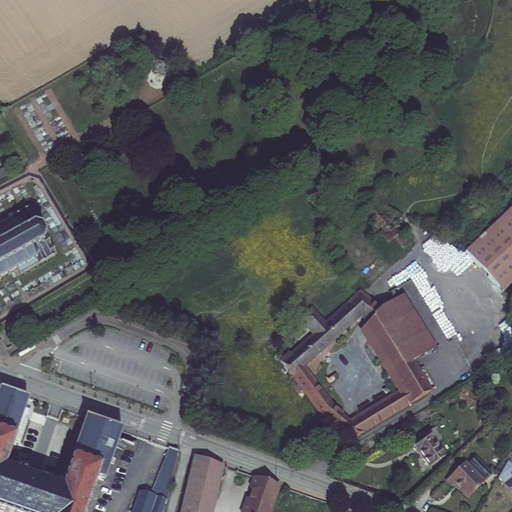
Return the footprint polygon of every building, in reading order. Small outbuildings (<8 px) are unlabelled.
[(154,58),(149,72),(164,76),(168,62),(154,58)] [(0,180),(12,176),(8,166),(0,168),(0,180)] [(401,232),(403,231),(382,197),(361,210),(385,246),(395,240),(400,248),(408,244),(401,232)] [(0,220),(0,279),(8,275),(11,281),(59,255),(48,234),(42,238),(46,229),(42,222),(34,219),(37,218),(30,205),(0,220)] [(511,282),(511,208),(463,253),(500,294),(511,282)] [(386,271),(403,289),(426,269),(409,250),(386,271)] [(354,323),(358,317),(374,310),(358,291),(322,322),(308,306),(293,319),(307,335),(274,363),(340,440),(348,424),(301,369),(354,323)] [(402,294),(374,310),(409,362),(435,346),(402,294)] [(348,424),(340,440),(349,440),(427,393),(409,362),(379,313),(374,310),(354,323),(398,393),(348,424)] [(501,349),(511,342),(511,328),(510,325),(493,335),(501,349)] [(31,393),(2,383),(0,388),(0,511),(84,511),(99,471),(106,472),(123,426),(89,410),(60,489),(5,470),(31,393)] [(389,429),(394,438),(427,419),(422,410),(389,429)] [(415,451),(426,467),(443,455),(435,444),(443,439),(434,426),(407,444),(413,452),(415,451)] [(155,499),(140,494),(134,511),(165,511),(179,452),(170,450),(155,499)] [(198,456),(184,511),(212,511),(224,462),(198,456)] [(464,461),(444,481),(449,487),(451,485),(465,499),(492,473),(475,456),(467,464),(464,461)] [(511,466),(507,461),(498,477),(511,494),(511,466)] [(273,511),(282,484),(277,483),(256,477),(252,490),(254,491),(250,503),(248,502),(245,511),(273,511)]
